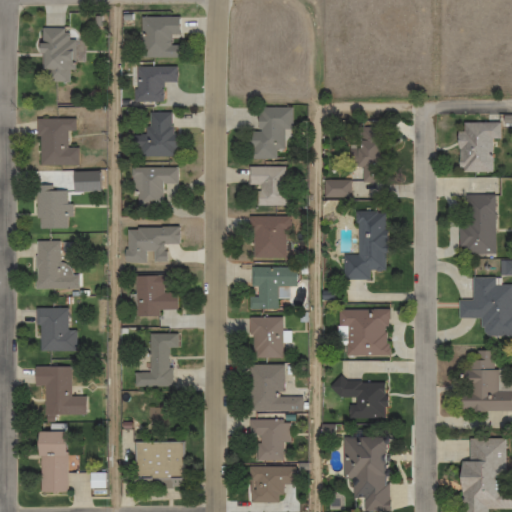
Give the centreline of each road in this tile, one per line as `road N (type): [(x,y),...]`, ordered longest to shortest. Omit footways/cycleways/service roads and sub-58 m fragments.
road 1 (residential): [(14,0),(10,511)]
road 2 (residential): [(428,511),(430,105)]
road 3 (residential): [(224,511),(222,120)]
road 4 (residential): [(224,0),(222,120)]
